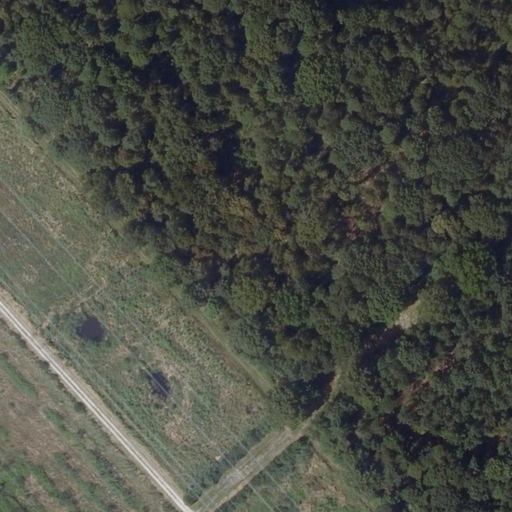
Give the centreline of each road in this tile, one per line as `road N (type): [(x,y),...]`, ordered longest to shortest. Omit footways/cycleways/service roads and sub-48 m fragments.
road 1 (track): [(206,511),(511,226)]
road 2 (track): [(0,303),(189,511)]
